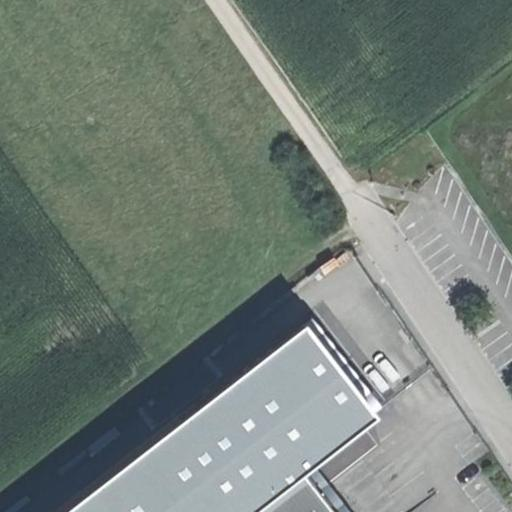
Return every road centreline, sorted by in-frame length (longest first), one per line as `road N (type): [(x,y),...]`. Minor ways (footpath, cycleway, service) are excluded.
road 1 (unknown): [(430,431),(402,360),(378,328),(314,310),(262,338),(39,511)]
road 2 (unclassified): [(511,434),(363,203)]
road 3 (track): [(363,203),(217,0)]
